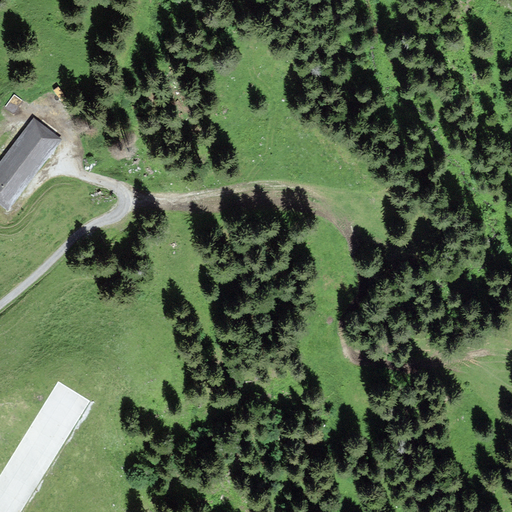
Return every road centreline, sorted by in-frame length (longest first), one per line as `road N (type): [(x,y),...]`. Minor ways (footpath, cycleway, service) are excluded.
road 1 (track): [(129,197),(183,199),(255,185),(311,190),(328,202),(355,254),(356,347),(443,350),(474,342)]
road 2 (track): [(0,305),(129,202),(115,184),(50,163)]
